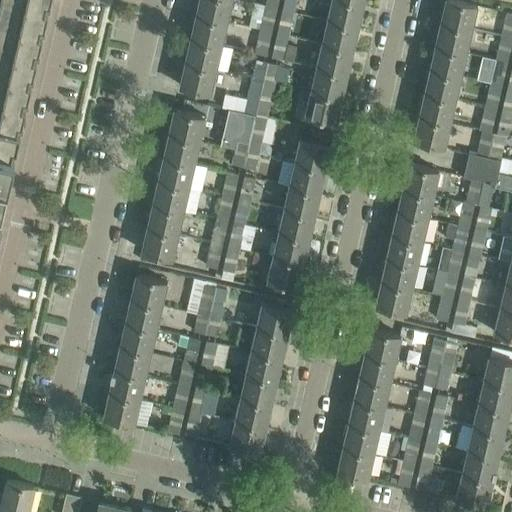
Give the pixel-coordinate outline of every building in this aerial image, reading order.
[(50,0),(1,0),(0,3),(48,14),(48,13),(44,12),(46,5),(49,6),(50,0)] [(231,0),(197,0),(195,13),(226,20),(231,0)] [(295,0),(284,0),(283,9),(293,11),(295,0)] [(364,2),(353,0),(330,0),(327,19),(358,26),(364,2)] [(477,4),(460,0),(444,0),(440,20),(471,28),(477,4)] [(276,8),(254,2),(251,17),(262,19),(260,28),(271,31),(276,8)] [(48,14),(0,3),(0,4),(0,27),(42,38),(42,37),(39,37),(40,29),(44,30),(48,14)] [(293,11),(283,9),(277,32),(288,35),(293,11)] [(511,11),(507,11),(502,35),(511,37),(511,11)] [(226,20),(195,13),(189,36),(221,44),(226,20)] [(358,26),(327,19),(321,42),(353,50),(358,26)] [(471,28),(440,20),(434,44),(466,51),(471,28)] [(42,38),(0,27),(0,53),(33,61),(35,53),(38,54),(42,38)] [(271,31),(260,28),(255,52),(266,54),(271,31)] [(288,35),(277,32),(272,56),(283,58),(288,35)] [(511,39),(511,37),(502,35),(496,58),(507,61),(511,39)] [(221,44),(189,36),(184,60),(215,67),(221,44)] [(353,50),(321,42),(316,66),(347,73),(353,50)] [(466,51),(434,44),(429,67),(461,75),(466,51)] [(33,61),(0,53),(0,78),(27,85),(29,78),(33,78),(36,62),(33,61)] [(255,58),(251,76),(263,79),(267,60),(255,58)] [(507,61),(496,58),(491,82),(502,84),(507,61)] [(215,67),(184,60),(178,84),(209,91),(215,67)] [(278,63),(267,60),(263,79),(262,84),(272,86),(278,63)] [(316,66),(310,89),(342,96),(347,73),(316,66)] [(461,75),(429,67),(423,91),(455,98),(461,75)] [(245,97),(225,92),(222,106),(255,112),(262,84),(263,79),(251,76),(245,97)] [(27,85),(0,78),(0,103),(22,109),(23,102),(27,103),(31,86),(27,85)] [(502,84),(491,82),(485,105),(496,108),(502,84)] [(272,86),(262,84),(255,112),(266,115),(272,86)] [(511,86),(508,85),(502,109),(511,111),(511,86)] [(342,96),(310,89),(305,113),(336,121),(342,96)] [(455,98),(423,91),(418,114),(449,121),(455,98)] [(22,109),(0,103),(0,129),(20,134),(16,133),(18,126),(22,127),(25,110),(22,109)] [(485,105),(480,128),(491,131),(496,108),(485,105)] [(174,107),(168,131),(200,139),(205,115),(174,107)] [(511,115),(511,111),(502,109),(497,132),(505,134),(508,135),(511,115)] [(248,141),(255,112),(244,111),(238,139),(248,141)] [(266,115),(255,112),(248,141),(259,144),(266,115)] [(449,121),(418,114),(412,138),(444,145),(449,121)] [(332,133),(308,128),(306,138),(299,137),(294,161),(325,168),(331,144),(330,144),(332,133)] [(491,131),(480,128),(475,150),(486,152),(491,131)] [(0,220),(5,197),(7,188),(14,158),(11,157),(12,150),(16,151),(20,134),(0,129),(0,220)] [(200,139),(168,131),(163,155),(194,162),(200,139)] [(500,155),(504,134),(494,132),(489,152),(500,155)] [(248,141),(238,139),(232,162),(243,165),(248,141)] [(259,144),(248,141),(243,165),(254,167),(259,144)] [(475,150),(470,148),(466,163),(496,170),(500,155),(486,152),(475,150)] [(194,162),(163,155),(157,178),(189,185),(194,162)] [(511,157),(500,155),(496,170),(511,173),(511,157)] [(325,168),(294,161),(288,184),(320,191),(325,168)] [(407,162),(402,185),(402,186),(433,193),(439,169),(407,162)] [(466,163),(463,175),(472,177),(483,179),(494,182),(496,170),(466,163)] [(239,173),(228,170),(222,193),(233,196),(239,173)] [(249,200),(255,176),(244,174),(238,197),(249,200)] [(483,179),(472,177),(466,201),(474,203),(477,203),(483,179)] [(189,185),(157,178),(152,201),(184,209),(189,185)] [(494,182),(483,179),(477,203),(488,206),(494,182)] [(320,191),(288,184),(283,207),(315,215),(320,191)] [(433,193),(402,186),(397,209),(428,216),(433,193)] [(233,196),(222,193),(217,216),(228,219),(233,196)] [(249,200),(238,197),(233,221),(244,223),(256,226),(256,225),(244,222),(249,200)] [(474,203),(463,200),(458,223),(469,225),(474,203)] [(184,209),(152,201),(146,226),(178,233),(184,209)] [(488,206),(480,204),(475,227),(486,229),(491,206),(488,206)] [(315,215),(283,207),(278,231),(309,238),(315,215)] [(428,216),(397,209),(391,233),(423,240),(428,216)] [(228,219),(217,216),(211,240),(222,243),(228,219)] [(244,223),(233,221),(228,244),(238,247),(244,223)] [(469,225),(458,223),(452,247),(463,249),(469,225)] [(178,233),(146,226),(141,249),(173,256),(178,233)] [(486,229),(475,227),(469,251),(480,253),(486,229)] [(309,238),(278,231),(272,255),(304,262),(309,238)] [(386,256),(417,263),(423,240),(391,233),(386,256)] [(222,243),(211,240),(206,264),(217,267),(222,243)] [(238,247),(228,244),(222,268),(233,271),(238,247)] [(463,249),(452,247),(447,270),(458,273),(463,249)] [(480,253),(469,251),(464,274),(475,277),(480,253)] [(304,262),(272,255),(267,278),(298,286),(304,262)] [(417,263),(386,256),(380,280),(412,287),(417,263)] [(458,273),(447,270),(441,294),(452,296),(458,273)] [(136,273),(130,296),(162,304),(167,280),(136,273)] [(475,277),(464,274),(458,298),(469,301),(470,300),(482,302),(485,288),(473,286),(475,277)] [(216,282),(194,277),(190,291),(194,292),(190,310),(209,314),(215,285),(216,282)] [(406,311),(412,287),(380,280),(375,303),(406,311)] [(511,285),(505,284),(499,307),(511,310),(511,285)] [(221,317),(228,288),(215,285),(209,314),(209,315),(221,317)] [(452,296),(441,294),(436,317),(447,320),(452,296)] [(162,304),(130,296),(125,320),(156,327),(162,304)] [(469,301),(458,298),(451,330),(474,336),(476,326),(464,323),(469,301)] [(261,302),(256,326),(287,333),(293,309),(261,302)] [(511,344),(511,310),(499,307),(494,331),(503,333),(501,341),(511,344)] [(209,314),(190,310),(190,311),(196,312),(193,329),(204,332),(209,315),(209,314)] [(227,319),(209,315),(204,332),(217,335),(221,318),(227,319)] [(156,327),(125,320),(119,343),(151,351),(156,327)] [(287,333),(256,326),(250,349),(282,356),(287,333)] [(369,327),(364,351),(395,358),(401,334),(369,327)] [(189,335),(184,358),(195,361),(200,337),(189,335)] [(435,335),(431,355),(428,366),(439,368),(446,338),(435,335)] [(457,340),(446,338),(439,368),(450,371),(457,340)] [(217,341),(206,339),(201,363),(212,365),(217,341)] [(151,351),(119,343),(114,367),(145,374),(151,351)] [(511,350),(490,345),(483,378),(511,384),(511,350)] [(282,356),(250,349),(245,372),(277,380),(282,356)] [(395,358),(364,351),(358,374),(390,381),(395,358)] [(195,361),(184,358),(178,382),(189,384),(195,361)] [(212,365),(201,363),(195,386),(206,389),(212,365)] [(439,368),(428,366),(424,383),(435,385),(439,368)] [(145,374),(114,367),(108,390),(140,398),(145,374)] [(450,371),(439,368),(435,385),(446,388),(450,371)] [(277,380),(245,372),(239,397),(271,404),(277,380)] [(390,381),(358,374),(353,398),(385,405),(390,381)] [(511,396),(511,384),(483,378),(477,402),(509,409),(511,396)] [(178,382),(173,406),(184,408),(189,384),(178,382)] [(206,389),(195,386),(190,410),(201,412),(206,389)] [(430,391),(419,388),(414,412),(425,414),(430,391)] [(134,422),(140,398),(108,390),(104,415),(134,422)] [(447,395),(436,392),(431,416),(442,418),(447,395)] [(271,404),(239,397),(234,420),(266,427),(271,404)] [(385,405),(353,398),(348,421),(379,428),(385,405)] [(509,409),(477,402),(472,425),(504,432),(509,409)] [(184,408),(173,406),(168,429),(179,432),(184,408)] [(185,433),(195,436),(201,412),(190,410),(185,433)] [(425,414),(414,412),(409,435),(419,438),(425,414)] [(442,418),(431,416),(426,439),(436,442),(442,418)] [(266,427),(234,420),(229,443),(260,451),(266,427)] [(379,428),(348,421),(342,445),(374,452),(379,428)] [(504,432),(472,425),(467,449),(498,456),(504,432)] [(419,438),(409,435),(403,459),(414,461),(419,438)] [(436,442),(426,439),(420,463),(431,465),(436,442)] [(374,452),(342,445),(337,468),(368,476),(374,452)] [(498,456),(467,449),(461,472),(493,479),(498,456)] [(414,461),(403,459),(398,483),(409,485),(414,461)] [(431,465),(420,463),(415,486),(426,489),(431,465)] [(493,479),(461,472),(456,496),(487,503),(493,479)] [(0,492),(0,505),(28,511),(34,485),(7,478),(3,493),(0,492)] [(77,511),(82,496),(66,492),(61,511),(77,511)] [(100,500),(97,511),(129,511),(131,507),(100,500)]
